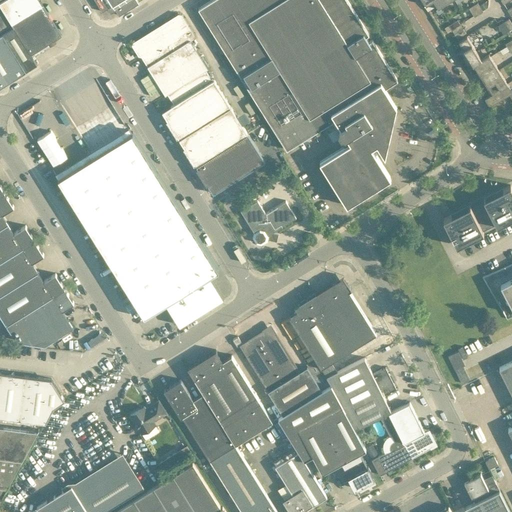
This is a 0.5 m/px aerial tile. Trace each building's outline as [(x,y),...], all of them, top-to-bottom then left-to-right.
[(0,3),(1,6),(14,26),(31,53),(62,34),(40,0),(1,0),(0,1),(0,3)] [(116,9),(119,15),(139,3),(137,0),(95,0),(103,11),(108,8),(111,12),(116,9)] [(211,0),(199,8),(204,16),(243,80),(246,78),(250,83),(246,85),(287,149),(336,119),(341,127),(339,128),(338,132),(341,137),(345,138),(347,137),(351,142),(320,162),(347,205),(391,178),(372,147),(377,144),(385,157),(397,105),(386,88),(398,80),(372,39),(369,41),(366,36),(369,34),(347,0),(211,0)] [(423,0),(426,4),(424,5),(427,10),(437,4),(434,0),(423,0)] [(478,2),(474,5),(479,13),(484,11),(478,2)] [(0,9),(0,6),(1,6),(0,3),(0,30),(9,25),(0,9)] [(479,13),(474,5),(470,7),(475,16),(479,13)] [(133,41),(132,45),(139,55),(141,56),(147,65),(165,94),(167,93),(174,103),(170,105),(171,106),(172,106),(175,111),(167,116),(166,117),(168,119),(178,136),(179,138),(214,116),(231,106),(214,78),(212,80),(207,72),(205,69),(208,68),(191,40),(194,38),(195,34),(189,26),(186,25),(187,22),(182,14),(179,13),(172,17),(171,20),(169,19),(161,24),(161,26),(158,26),(151,30),(150,33),(147,32),(140,37),(140,40),(137,39),(133,41)] [(458,19),(449,25),(452,29),(460,24),(458,19)] [(31,53),(14,26),(0,34),(0,86),(37,63),(31,53)] [(455,33),(458,38),(467,32),(464,28),(455,33)] [(457,53),(461,60),(477,51),(468,35),(459,40),(464,48),(457,53)] [(474,64),(479,72),(487,67),(482,58),(477,51),(461,60),(466,69),(474,64)] [(479,72),(483,79),(499,69),(489,53),(482,58),(487,67),(479,72)] [(483,79),(489,87),(497,82),(500,88),(508,83),(499,69),(483,79)] [(510,94),(511,97),(511,89),(508,83),(500,88),(497,82),(489,87),(493,94),(485,99),(490,107),(510,94)] [(179,138),(196,165),(248,133),(231,106),(179,138)] [(133,131),(58,177),(145,316),(166,302),(176,317),(174,318),(176,322),(178,321),(180,324),(224,297),(210,275),(219,269),(133,131)] [(248,133),(196,165),(213,193),(265,161),(248,133)] [(444,218),(457,245),(484,231),(483,230),(496,223),(497,225),(511,217),(511,187),(511,184),(484,198),(485,200),(471,206),(470,205),(444,218)] [(0,227),(9,222),(3,213),(14,206),(5,191),(0,194),(0,227)] [(258,199),(249,204),(241,210),(254,232),(253,236),(257,242),(261,243),(267,239),(268,235),(274,237),(275,233),(278,233),(274,232),(274,231),(296,217),(286,200),(266,212),(258,199)] [(0,227),(0,260),(35,239),(26,224),(14,231),(9,222),(0,227)] [(0,260),(0,294),(39,270),(33,261),(44,254),(35,239),(0,260)] [(0,294),(0,313),(7,324),(65,287),(56,272),(44,279),(39,270),(0,294)] [(337,280),(326,286),(316,292),(315,290),(314,290),(316,293),(295,306),(298,311),(290,316),(295,325),(299,332),(327,376),(337,370),(331,361),(368,338),(377,332),(350,289),(352,288),(348,282),(344,275),(337,280)] [(511,277),(501,283),(511,305),(511,277)] [(65,287),(7,324),(17,340),(45,344),(74,326),(63,309),(74,302),(65,287)] [(242,342),(240,344),(283,413),(322,389),(307,365),(300,370),(274,330),(266,328),(242,342)] [(237,346),(240,344),(242,342),(238,335),(233,339),(237,346)] [(216,349),(188,367),(204,392),(223,424),(235,443),(273,420),(261,400),(237,362),(232,354),(223,360),(216,349)] [(458,351),(448,356),(462,383),(470,379),(463,365),(465,364),(458,351)] [(337,370),(327,376),(333,385),(356,428),(391,410),(383,394),(397,388),(386,366),(373,373),(365,357),(337,370)] [(511,360),(499,367),(511,392),(511,425),(508,428),(511,435),(511,360)] [(54,406),(65,399),(51,378),(0,371),(0,415),(46,421),(54,406)] [(235,443),(223,424),(204,392),(194,398),(181,378),(164,389),(181,416),(183,415),(210,459),(235,443)] [(366,448),(343,404),(342,404),(331,384),(279,417),(305,459),(313,454),(322,472),(342,461),(349,475),(367,465),(360,451),(366,448)] [(144,406),(140,408),(131,414),(137,425),(140,423),(145,430),(156,424),(153,420),(166,412),(159,400),(146,408),(144,406)] [(410,401),(389,412),(405,443),(424,433),(424,431),(425,431),(410,401)] [(385,452),(378,455),(382,462),(387,471),(408,459),(407,457),(411,455),(412,457),(436,444),(430,432),(425,434),(424,433),(405,443),(389,412),(381,416),(390,435),(391,435),(394,440),(392,442),(391,444),(390,445),(390,448),(391,450),(385,453),(385,452)] [(0,501),(2,497),(39,429),(38,429),(38,430),(0,425),(0,501)] [(278,511),(235,443),(210,459),(243,511),(278,511)] [(379,454),(373,443),(367,446),(373,457),(379,454)] [(274,454),(277,460),(294,450),(291,444),(274,454)] [(179,450),(159,463),(163,469),(183,456),(179,450)] [(283,499),(290,511),(297,511),(312,503),(313,504),(327,496),(299,450),(275,464),(293,493),(283,499)] [(37,506),(40,511),(104,511),(144,487),(123,453),(70,485),(69,483),(63,487),(64,489),(37,506)] [(485,461),(489,468),(498,464),(494,456),(485,461)] [(193,462),(173,474),(196,511),(226,511),(223,506),(221,507),(193,462)] [(367,465),(349,475),(348,475),(355,488),(374,477),(368,465),(367,465)] [(466,511),(510,511),(500,491),(498,487),(497,483),(488,487),(484,478),(481,473),(468,479),(467,483),(465,484),(472,496),(475,501),(464,507),(466,511)] [(196,511),(173,474),(154,486),(169,511),(196,511)] [(484,478),(488,487),(497,483),(492,474),(484,478)] [(169,511),(154,486),(134,498),(142,511),(169,511)] [(142,511),(134,498),(115,510),(115,511),(142,511)]
